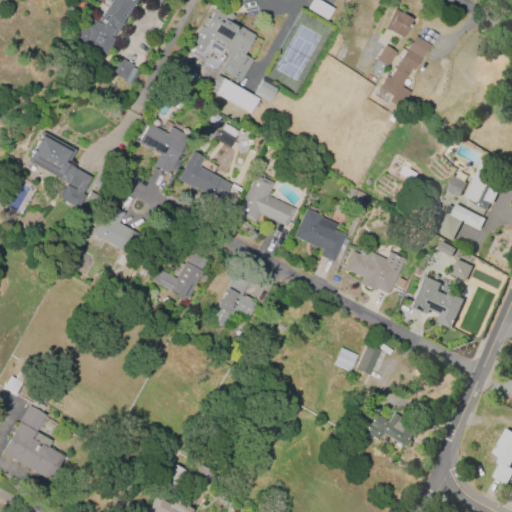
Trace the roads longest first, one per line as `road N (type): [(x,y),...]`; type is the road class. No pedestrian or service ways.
road 1 (residential): [(478,375),(131,182)]
road 2 (residential): [(414,511),(511,291)]
